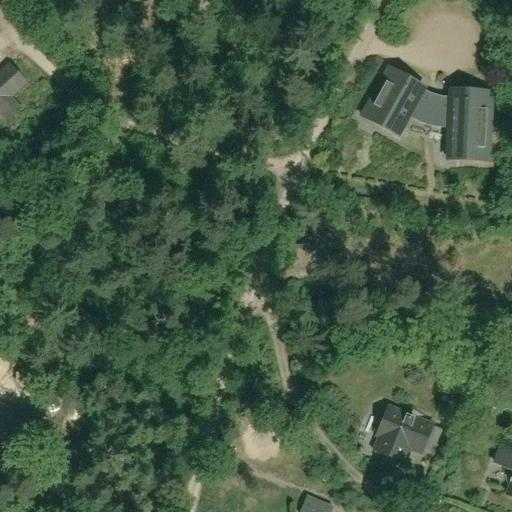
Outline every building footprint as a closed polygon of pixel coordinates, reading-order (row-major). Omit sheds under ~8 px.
[(0,110),(9,121),(21,110),(10,98),(26,83),(9,66),(0,74),(0,110)] [(442,99),(430,96),(423,92),(424,89),(388,69),(366,110),(383,119),(379,126),(398,137),(410,115),(421,121),(436,126),(449,126),(448,145),(460,146),(459,161),(489,163),(492,94),(451,92),(451,100),(442,99)] [(319,259),(326,250),(329,252),(336,243),(317,227),(303,245),(319,259)] [(442,431),(433,427),(434,426),(387,407),(375,436),(380,437),(373,452),(402,464),(408,449),(422,455),(424,451),(432,454),(442,431)] [(511,444),(502,440),(494,460),(511,467),(511,479),(506,495),(511,497),(511,444)] [(50,451),(41,498),(64,502),(73,455),(50,451)] [(325,511),(327,507),(307,498),(301,511),(325,511)]
